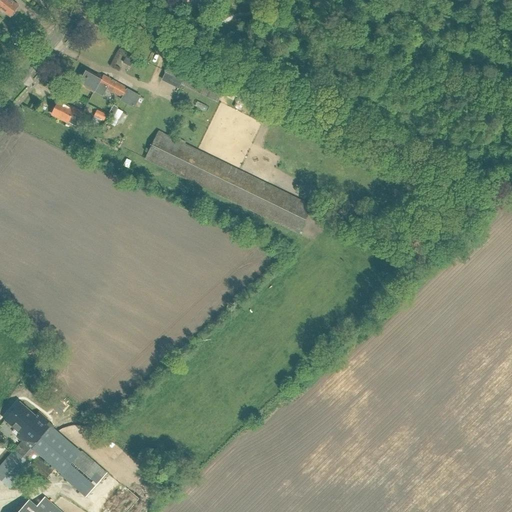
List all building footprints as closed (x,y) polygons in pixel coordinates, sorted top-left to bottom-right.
[(0,0),(0,10),(3,12),(11,17),(19,6),(11,0),(0,0)] [(122,63),(130,66),(134,57),(122,51),(120,55),(125,57),(122,63)] [(218,102),(227,83),(173,56),(165,72),(183,81),(181,84),(218,102)] [(79,82),(94,90),(102,95),(106,88),(122,97),(121,99),(134,107),(140,96),(126,89),(127,87),(103,74),(102,76),(98,74),(97,76),(86,70),(79,82)] [(241,110),(249,94),(246,93),(227,83),(223,90),(238,98),(233,107),(241,110)] [(58,101),(52,114),(69,122),(76,125),(80,118),(83,111),(70,105),(69,106),(58,101)] [(116,108),(112,106),(108,113),(112,115),(116,108)] [(97,110),(94,115),(104,120),(106,114),(97,110)] [(298,233),(312,206),(158,131),(145,158),(298,233)] [(128,170),(132,160),(126,158),(122,168),(128,170)] [(99,401),(90,410),(97,417),(106,408),(99,401)] [(22,440),(0,466),(0,479),(10,488),(30,464),(46,478),(53,469),(85,496),(106,472),(37,412),(35,416),(20,403),(6,419),(21,432),(18,436),(22,440)] [(97,417),(101,422),(113,411),(109,406),(97,417)] [(62,511),(45,497),(38,505),(36,507),(29,501),(18,511),(62,511)]
